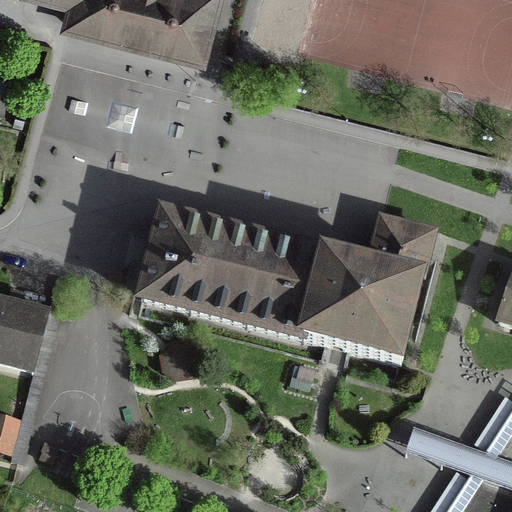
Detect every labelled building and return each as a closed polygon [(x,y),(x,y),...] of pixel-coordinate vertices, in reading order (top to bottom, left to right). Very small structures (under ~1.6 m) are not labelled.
[(57,0),(73,4),(67,26),(201,59),(215,0),(57,0)] [(141,303),(142,303),(327,350),(335,352),(401,369),(433,236),(381,223),(369,271),(325,260),(162,219),(152,261),(141,303)] [(511,284),(498,325),(511,329),(511,284)] [(0,366),(32,374),(31,377),(33,377),(49,315),(47,314),(47,316),(22,310),(21,310),(22,305),(10,302),(9,307),(8,307),(0,304),(0,366)] [(168,366),(178,376),(192,376),(202,366),(202,352),(192,342),(178,342),(168,352),(168,366)] [(319,372),(300,368),(296,386),(315,390),(319,372)] [(511,511),(511,414),(486,455),(485,458),(479,467),(477,469),(471,478),(468,482),(449,511),(511,511)] [(61,454),(65,439),(51,433),(47,448),(61,454)] [(0,453),(7,456),(11,438),(0,435),(0,453)]
